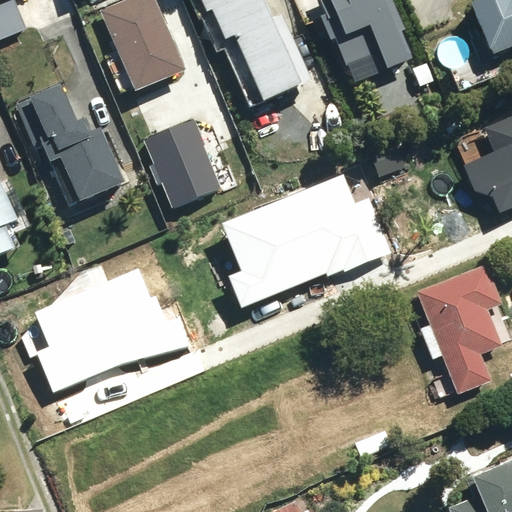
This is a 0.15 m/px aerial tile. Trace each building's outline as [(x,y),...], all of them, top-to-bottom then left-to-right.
[(0,0),(0,40),(23,31),(11,0),(0,0)] [(243,111),(305,85),(277,16),(265,21),(256,0),(195,0),(202,14),(195,17),(211,54),(218,51),(243,111)] [(401,33),(386,0),(313,0),(320,17),(314,19),(324,43),(327,41),(340,75),(355,81),(408,61),(397,34),(401,33)] [(511,0),(486,0),(464,9),(485,60),(511,49),(511,0)] [(0,48),(0,83),(0,84),(39,69),(26,38),(0,48)] [(511,117),(478,132),(489,155),(457,169),(480,222),(511,208),(511,117)] [(342,275),(390,255),(366,198),(353,203),(342,175),(214,229),(234,276),(224,280),(238,312),(323,277),(324,279),(341,272),(342,275)] [(0,255),(7,253),(0,234),(0,226),(10,223),(0,196),(0,255)] [(439,358),(454,396),(488,383),(477,357),(500,348),(485,312),(500,305),(484,267),(413,296),(427,329),(416,333),(428,363),(439,358)] [(51,399),(185,346),(164,294),(145,301),(134,273),(31,313),(47,353),(35,357),(51,399)] [(354,445),(360,460),(389,447),(383,432),(354,445)] [(511,511),(511,460),(462,480),(474,511),(511,511)] [(271,511),(296,511),(291,502),(271,511)]
